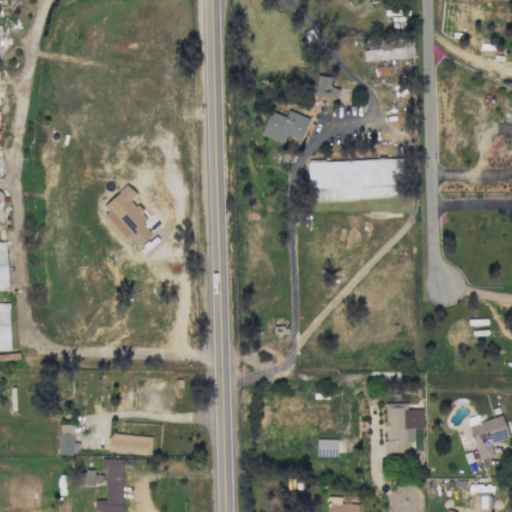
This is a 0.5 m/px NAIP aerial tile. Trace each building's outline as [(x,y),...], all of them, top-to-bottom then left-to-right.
[(363,50),(363,60),(413,58),(412,38),(379,40),(379,49),(363,50)] [(330,76),(316,75),(313,97),(337,99),(338,88),(329,87),(330,76)] [(308,118),(286,110),(284,116),(268,110),(259,134),(283,143),(286,135),(299,141),(308,118)] [(306,162),(308,200),(399,197),(398,177),(405,177),(405,158),(306,162)] [(137,246),(150,234),(141,223),(146,218),(129,199),(135,194),(126,184),(99,208),(125,237),(127,235),(137,246)] [(0,350),(9,350),(8,303),(0,303),(0,350)] [(421,409),(406,409),(406,403),(383,403),(383,431),(383,455),(406,455),(406,448),(413,448),(412,428),(421,428),(421,409)] [(468,425),(478,460),(493,455),(489,443),(508,437),(501,415),(468,425)] [(72,442),(73,424),(58,424),(58,454),(78,454),(78,442),(72,442)] [(107,453),(150,454),(150,435),(108,434),(107,453)] [(336,439),(316,439),(315,456),(336,456),(336,439)] [(121,511),(121,458),(103,459),(104,499),(94,499),(94,511),(121,511)] [(94,470),(76,470),(76,484),(101,485),(101,475),(94,475),(94,470)] [(325,511),(357,511),(358,504),(340,503),(340,497),(326,496),(325,511)]
